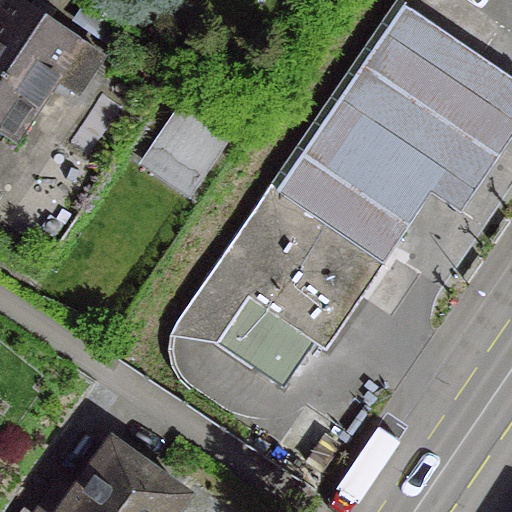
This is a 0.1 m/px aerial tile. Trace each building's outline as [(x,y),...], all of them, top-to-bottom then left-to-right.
[(97,58),(23,8),(10,0),(0,0),(0,133),(10,141),(51,79),(73,93),(97,58)] [(269,182),(384,260),(427,198),(459,220),(511,143),(511,85),(392,3),(269,182)] [(180,102),(143,157),(189,187),(225,132),(180,102)] [(269,182),(206,274),(321,352),(384,260),(269,182)] [(168,511),(180,496),(107,444),(58,511),(168,511)]
